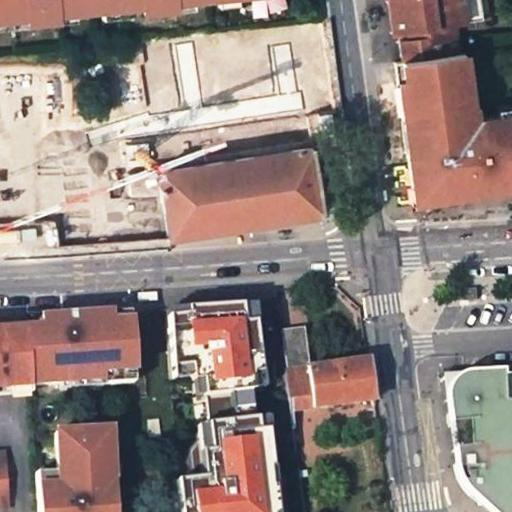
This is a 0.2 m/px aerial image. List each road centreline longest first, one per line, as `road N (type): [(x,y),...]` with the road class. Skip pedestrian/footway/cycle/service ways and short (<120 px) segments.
road 1 (residential): [(0,274),(379,255)]
road 2 (tertiary): [(346,0),(379,255)]
road 3 (tertiary): [(411,511),(392,360)]
road 4 (residential): [(379,255),(511,247)]
road 5 (residential): [(392,360),(511,354)]
